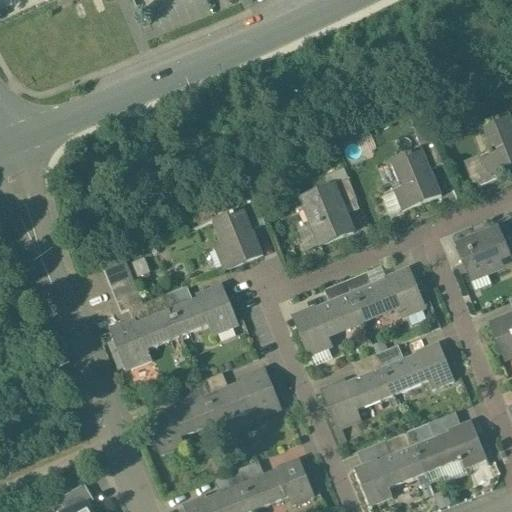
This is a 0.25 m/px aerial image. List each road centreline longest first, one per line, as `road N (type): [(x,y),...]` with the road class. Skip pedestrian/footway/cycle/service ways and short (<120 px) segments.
road 1 (residential): [(425,231),(260,297),(348,511)]
road 2 (residential): [(145,511),(0,154)]
road 3 (unclassified): [(337,0),(0,143)]
road 4 (residential): [(511,447),(425,231)]
